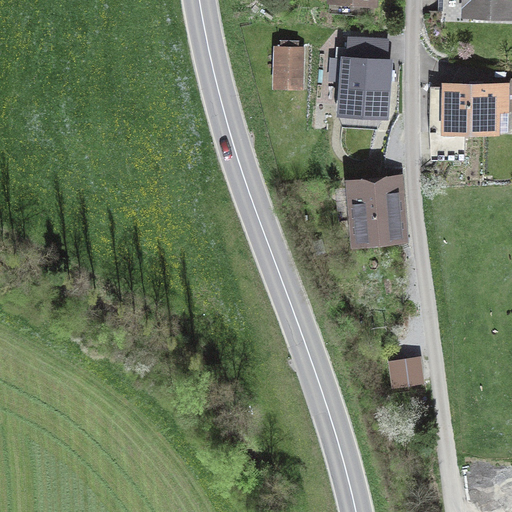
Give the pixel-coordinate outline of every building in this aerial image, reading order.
[(327,0),(327,4),(378,8),(378,0),(327,0)] [(511,0),(461,0),(461,18),(511,19),(511,0)] [(338,82),(336,117),(390,119),(392,59),(388,59),(389,38),(347,36),(347,47),(337,47),(337,58),(329,58),(328,82),(338,82)] [(274,45),(272,89),(304,90),(305,47),(299,46),(299,40),(292,40),(292,37),(285,37),(285,40),(280,40),(280,46),(274,45)] [(508,132),(508,112),(511,112),(511,77),(507,77),(507,82),(442,81),(441,134),(500,135),(500,131),(508,132)] [(346,179),(352,248),(409,243),(403,174),(346,179)] [(426,384),(422,356),(387,361),(391,389),(426,384)]
